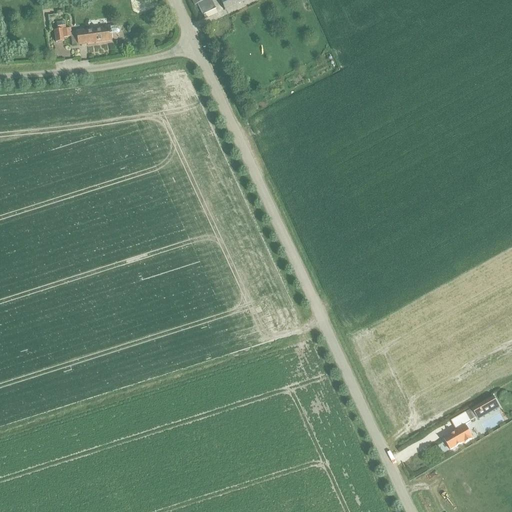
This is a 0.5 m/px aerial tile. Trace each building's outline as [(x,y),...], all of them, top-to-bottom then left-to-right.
[(191,0),(194,5),(196,4),(202,16),(215,9),(210,0),(191,0)] [(219,0),(224,10),(245,0),(219,0)] [(53,31),(55,43),(63,42),(63,39),(71,38),(72,46),(111,41),(111,34),(117,34),(119,33),(120,31),(120,29),(118,27),(116,27),(110,28),(110,27),(91,30),(90,24),(75,26),(76,31),(70,32),(70,30),(65,31),(64,23),(56,25),(57,31),(53,31)] [(500,408),(493,397),(472,409),(476,418),(478,420),(500,408)] [(455,433),(444,440),(450,450),(463,443),(464,444),(473,439),(465,425),(470,422),(470,421),(476,418),(472,409),(451,421),(456,430),(454,431),(455,433)]
